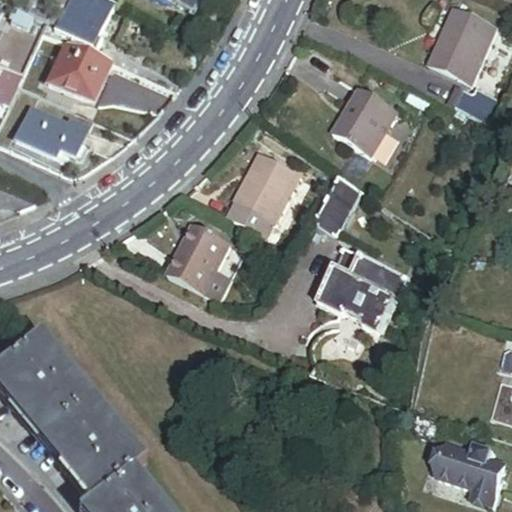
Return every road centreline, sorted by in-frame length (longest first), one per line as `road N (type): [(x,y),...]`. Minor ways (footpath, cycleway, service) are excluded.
road 1 (tertiary): [(285,0),(246,79),(199,141),(112,214)]
road 2 (residential): [(0,161),(112,214)]
road 3 (tertiary): [(112,214),(0,267)]
